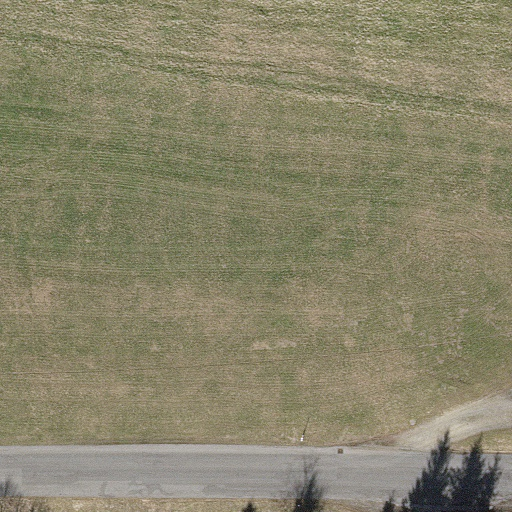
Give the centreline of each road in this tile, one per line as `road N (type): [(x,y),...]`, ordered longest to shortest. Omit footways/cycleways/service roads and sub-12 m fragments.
road 1 (tertiary): [(511,475),(0,470)]
road 2 (track): [(390,476),(436,435),(511,419)]
